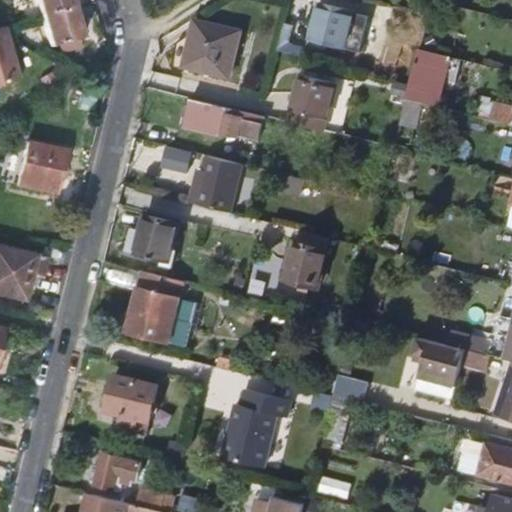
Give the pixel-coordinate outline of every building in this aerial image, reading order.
[(41,0),(44,10),(76,0),(75,0),(41,0)] [(85,31),(76,0),(44,10),(53,40),(85,31)] [(355,8),(325,0),(320,0),(312,35),(346,44),(355,8)] [(238,25),(194,13),(183,54),(208,61),(207,66),(225,71),(238,25)] [(7,20),(0,22),(0,79),(23,73),(7,20)] [(439,103),(451,52),(421,45),(408,95),(439,103)] [(325,125),(328,113),(337,77),(303,68),(291,117),(325,125)] [(350,80),(337,77),(328,113),(341,116),(350,80)] [(242,113),(244,105),(190,92),(183,122),(236,134),(237,128),(258,133),(262,117),(242,113)] [(61,146),(23,138),(13,178),(50,187),(61,146)] [(182,144),(156,138),(153,152),(178,158),(182,144)] [(202,162),(193,195),(229,205),(242,157),(205,147),(202,162)] [(194,160),(185,194),(193,195),(202,162),(194,160)] [(219,228),(176,218),(167,255),(210,266),(219,228)] [(329,245),(298,237),(288,275),(319,283),(329,245)] [(40,252),(0,242),(0,287),(19,292),(25,268),(35,270),(40,252)] [(169,337),(184,275),(144,265),(129,328),(169,337)] [(183,296),(178,343),(193,344),(198,297),(183,296)] [(417,371),(453,380),(461,345),(414,334),(410,349),(422,352),(417,371)] [(482,366),(486,352),(461,345),(453,380),(454,380),(459,360),(482,366)] [(295,366),(338,377),(339,373),(344,352),(334,350),(333,355),(300,347),(295,366)] [(137,413),(149,416),(158,380),(114,369),(105,406),(123,410),(121,418),(136,421),(137,413)] [(511,420),(511,369),(500,418),(511,420)] [(338,377),(334,392),(358,398),(363,379),(339,373),(338,377)] [(245,384),(241,400),(236,399),(223,452),(264,462),(277,410),(286,412),(290,395),(245,384)] [(511,447),(489,442),(486,457),(489,458),(486,471),(511,477),(511,447)] [(144,459),(104,448),(100,462),(93,460),(92,467),(99,469),(96,479),(123,486),(125,478),(134,480),(136,473),(140,474),(144,459)] [(476,468),(486,471),(489,458),(486,457),(479,456),(476,468)] [(173,506),(174,503),(177,492),(143,484),(140,497),(173,506)] [(87,488),(83,502),(91,505),(95,490),(87,488)] [(68,511),(62,510),(61,511),(184,511),(172,509),(95,490),(91,505),(83,502),(80,511),(68,511)] [(492,507),(478,503),(476,511),(511,511),(511,496),(496,493),(492,507)] [(256,511),(304,511),(306,504),(278,497),(277,501),(260,497),(256,511)] [(173,506),(172,509),(184,511),(198,511),(201,505),(182,500),(181,504),(174,503),(173,506)] [(467,511),(476,511),(478,503),(470,501),(467,511)]
